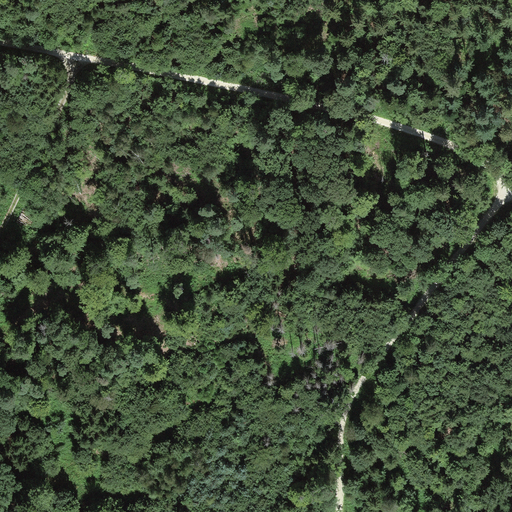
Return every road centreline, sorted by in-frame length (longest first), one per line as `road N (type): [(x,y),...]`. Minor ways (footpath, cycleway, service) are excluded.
road 1 (track): [(0,43),(356,115),(435,139),(511,185)]
road 2 (track): [(340,511),(342,421),(362,381),(511,185)]
road 3 (track): [(71,57),(66,86),(0,232)]
